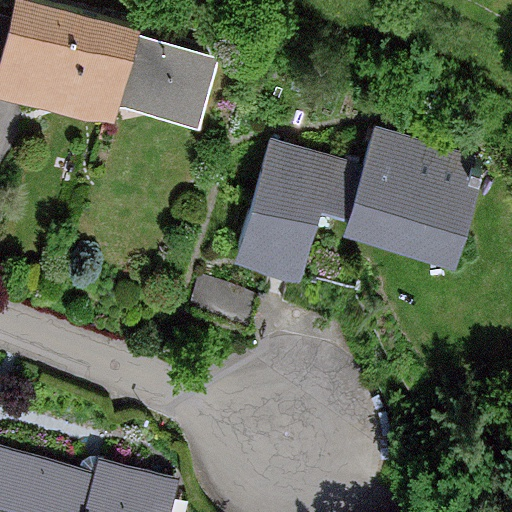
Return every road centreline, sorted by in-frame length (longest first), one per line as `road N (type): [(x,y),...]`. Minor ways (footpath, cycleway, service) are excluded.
road 1 (residential): [(0,322),(227,412),(288,445)]
road 2 (residential): [(394,511),(364,503),(288,445)]
